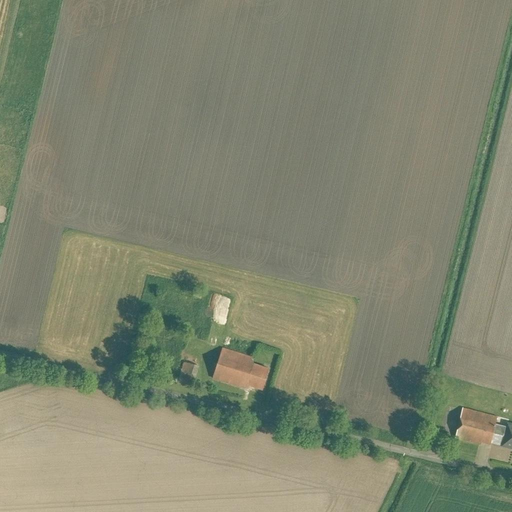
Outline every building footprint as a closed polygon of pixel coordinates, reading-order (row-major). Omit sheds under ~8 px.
[(252,359),(222,349),(212,381),(239,389),(240,389),(248,391),(249,389),(262,393),(268,371),(253,366),(252,361),(252,359)] [(200,368),(184,364),(178,383),(195,387),(200,368)] [(497,418),(463,410),(455,441),(481,447),(481,445),(490,447),(490,446),(495,426),(497,418)] [(511,426),(506,425),(505,429),(501,448),(500,450),(511,452),(511,426)] [(501,448),(505,429),(495,426),(490,446),(501,448)]
